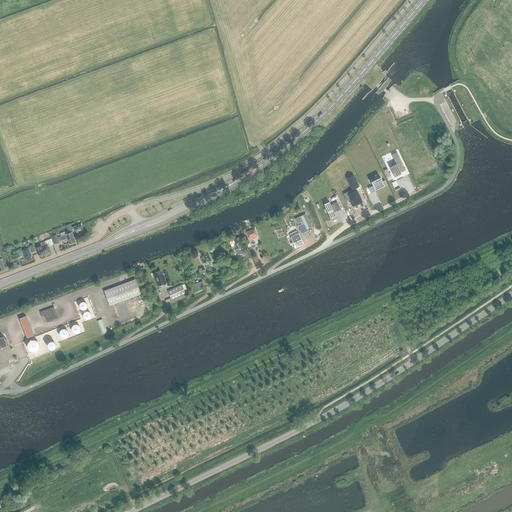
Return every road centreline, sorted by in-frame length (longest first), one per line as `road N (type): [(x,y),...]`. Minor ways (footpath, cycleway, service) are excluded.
road 1 (residential): [(22,390),(439,190),(458,155),(435,100),(399,99),(381,87)]
road 2 (tertiary): [(127,511),(368,390),(511,293)]
road 3 (primary): [(228,185),(328,110),(424,0)]
road 4 (primary): [(0,286),(141,231)]
road 5 (primary): [(138,223),(0,282)]
road 6 (residential): [(0,277),(92,241),(131,209)]
